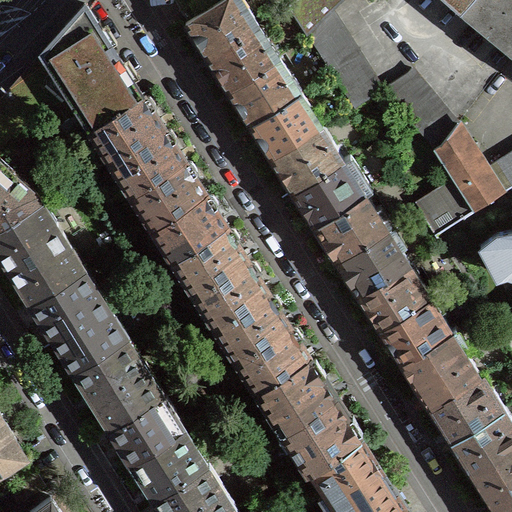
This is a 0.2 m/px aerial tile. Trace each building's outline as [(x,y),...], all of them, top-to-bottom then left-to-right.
[(177,0),(178,1),(189,19),(218,0),(177,0)] [(208,54),(258,22),(246,2),(242,5),(238,0),(218,0),(189,19),(186,21),(190,28),(196,36),(194,41),(198,46),(203,47),(208,54)] [(292,0),(289,3),(307,31),(330,8),(338,0),(292,0)] [(511,0),(468,0),(466,2),(511,39),(511,0)] [(114,47),(85,2),(41,50),(56,74),(36,96),(69,149),(90,128),(90,127),(143,92),(114,47)] [(330,8),(307,31),(355,105),(382,88),(330,8)] [(258,22),(208,54),(212,62),(211,67),(215,73),(220,73),(224,80),(229,88),(276,58),(267,44),(271,42),(258,22)] [(41,50),(0,95),(0,157),(14,170),(30,185),(69,149),(90,128),(56,74),(41,50)] [(288,78),(292,75),(280,56),(276,58),(229,88),(233,95),(230,97),(234,103),(237,108),(240,106),(250,122),(297,92),(288,78)] [(435,147),(442,143),(458,122),(412,67),(408,71),(384,86),(435,147)] [(272,156),(319,126),(310,112),(314,109),(301,90),(297,92),(250,122),(255,129),(252,131),(255,136),(259,142),(262,140),(272,156)] [(143,92),(90,127),(111,159),(164,125),(161,121),(153,109),(154,109),(155,103),(150,95),(145,94),(144,94),(143,92)] [(459,185),(474,208),(502,190),(458,122),(442,143),(435,147),(459,185)] [(164,125),(111,159),(132,192),(185,158),(183,156),(174,142),(175,142),(176,136),(171,128),(166,126),(165,127),(164,125)] [(340,160),(344,157),(332,138),(328,140),(319,126),(272,156),(277,164),(283,173),(282,173),(292,190),(340,160)] [(315,223),(366,191),(344,157),(340,160),(292,190),(299,200),(303,207),(304,207),(315,223)] [(185,158),(132,192),(153,225),(206,191),(204,188),(195,175),(196,174),(197,168),(192,161),(186,159),(186,160),(185,158)] [(0,224),(37,201),(43,197),(40,193),(30,185),(14,170),(9,175),(0,167),(0,224)] [(421,209),(436,232),(474,208),(459,185),(421,209)] [(174,258),(227,224),(225,221),(216,208),(217,207),(218,201),(213,194),(207,192),(207,193),(206,191),(153,225),(174,258)] [(337,258),(388,226),(366,191),(315,223),(320,232),(319,237),(323,244),(328,245),(329,245),(333,251),(337,258)] [(37,201),(0,224),(0,251),(9,266),(31,300),(79,270),(67,249),(73,245),(56,218),(50,222),(37,201)] [(228,226),(227,224),(174,258),(195,291),(248,257),(246,254),(238,241),(239,235),(235,227),(229,226),(228,226)] [(359,292),(406,263),(410,260),(388,226),(337,258),(341,264),(345,271),(344,277),(347,283),(353,284),(359,292)] [(511,229),(497,232),(481,245),(492,261),(494,259),(501,254),(511,260),(507,270),(511,271),(511,229)] [(216,323),(268,290),(267,287),(258,274),(259,273),(260,268),(256,260),(250,259),(249,259),(248,257),(195,291),(216,323)] [(380,326),(427,296),(431,294),(419,274),(415,276),(406,263),(359,292),(363,299),(368,307),(367,312),(370,317),(374,318),(375,318),(380,326)] [(52,335),(74,368),(122,338),(110,317),(116,313),(99,286),(92,290),(79,270),(31,300),(52,335)] [(237,356),(289,323),(288,320),(279,307),(280,306),(281,300),(276,293),(271,292),(270,292),(268,290),(216,323),(237,356)] [(402,360),(453,328),(452,326),(440,308),(436,310),(427,296),(380,326),(385,333),(390,341),(388,346),(392,352),(397,352),(402,360)] [(258,389),(310,356),(309,353),(300,340),(301,339),(302,333),(297,326),(292,325),(291,325),(289,323),(237,356),(257,389),(258,389)] [(430,404),(476,375),(481,372),(453,328),(402,360),(403,362),(403,363),(404,364),(403,365),(408,374),(410,373),(411,374),(420,389),(430,404)] [(122,338),(74,368),(85,386),(87,385),(93,395),(100,406),(98,407),(109,425),(158,394),(122,338)] [(280,431),(336,396),(334,393),(322,374),(326,372),(316,357),(313,359),(310,356),(258,389),(275,416),(271,418),(280,431)] [(450,439),(504,404),(492,384),(484,389),(476,375),(430,404),(440,419),(441,421),(440,422),(450,439)] [(180,429),(158,394),(109,425),(112,429),(120,442),(116,445),(127,462),(180,429)] [(309,469),(310,468),(361,436),(359,432),(363,430),(353,415),(349,417),(337,398),(336,396),(280,431),(289,445),(292,443),(309,469)] [(473,472),(511,446),(511,432),(510,429),(511,427),(511,416),(504,404),(450,439),(457,449),(461,455),(462,455),(473,472)] [(26,453),(4,417),(0,410),(0,493),(9,487),(36,470),(26,453)] [(153,495),(202,464),(180,429),(127,462),(138,480),(142,477),(151,492),(153,495)] [(380,464),(361,436),(310,468),(324,490),(328,487),(337,501),(384,471),(380,464)] [(493,506),(511,494),(511,446),(473,472),(477,477),(484,489),(483,489),(493,506)] [(232,511),(221,495),(228,491),(225,486),(218,490),(202,464),(153,495),(164,511),(165,511),(166,511),(232,511)] [(9,487),(18,501),(45,484),(36,470),(9,487)] [(396,511),(407,505),(405,501),(403,502),(394,486),(395,486),(392,481),(391,482),(388,477),(384,471),(337,501),(343,511),(396,511)] [(63,511),(51,494),(24,511),(63,511)] [(511,511),(511,494),(493,506),(497,511),(511,511)]
